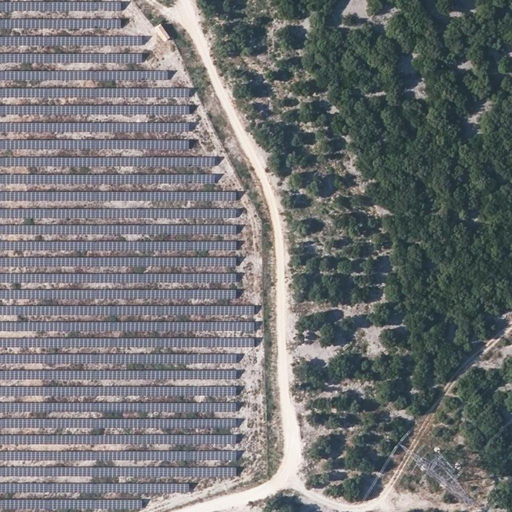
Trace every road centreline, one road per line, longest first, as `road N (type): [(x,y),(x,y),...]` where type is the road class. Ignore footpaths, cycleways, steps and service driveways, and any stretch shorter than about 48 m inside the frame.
road 1 (track): [(182,0),(277,217),(290,481),(182,511)]
road 2 (track): [(290,481),(355,508),(387,495),(457,377),(511,327)]
